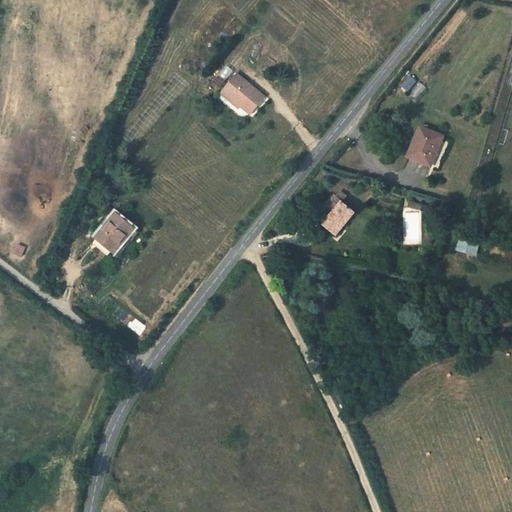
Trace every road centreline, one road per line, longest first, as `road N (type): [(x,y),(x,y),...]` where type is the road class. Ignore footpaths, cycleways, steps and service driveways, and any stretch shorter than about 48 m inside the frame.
road 1 (tertiary): [(141,366),(445,0)]
road 2 (track): [(371,511),(245,242)]
road 3 (unclassified): [(0,262),(141,366)]
road 4 (tertiary): [(91,511),(102,438),(141,366)]
